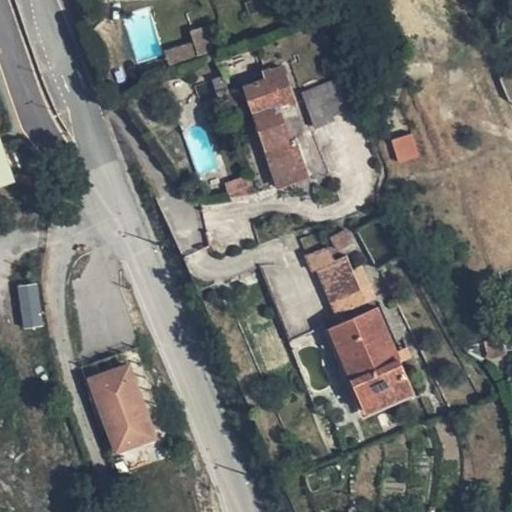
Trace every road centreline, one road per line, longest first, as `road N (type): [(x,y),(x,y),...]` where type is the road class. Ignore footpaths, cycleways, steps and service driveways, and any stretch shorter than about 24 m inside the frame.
road 1 (residential): [(112,200),(244,511)]
road 2 (residential): [(0,9),(36,125),(80,186),(112,200)]
road 3 (residential): [(46,0),(112,200)]
